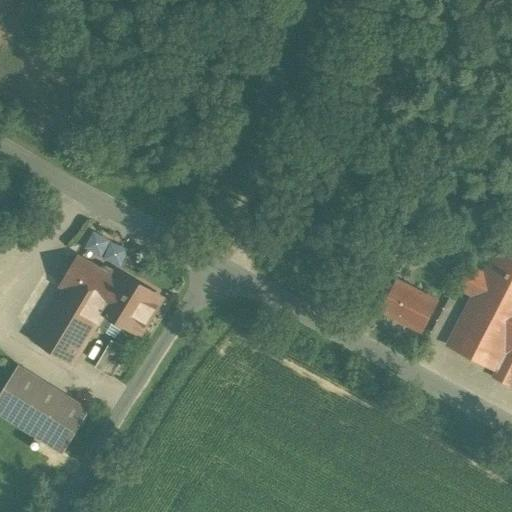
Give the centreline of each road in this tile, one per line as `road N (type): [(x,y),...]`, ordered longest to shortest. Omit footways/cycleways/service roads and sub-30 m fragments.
road 1 (unclassified): [(213,265),(511,426)]
road 2 (track): [(344,0),(213,265)]
road 3 (unclassified): [(58,511),(213,265)]
road 4 (unclassified): [(213,265),(0,148)]
